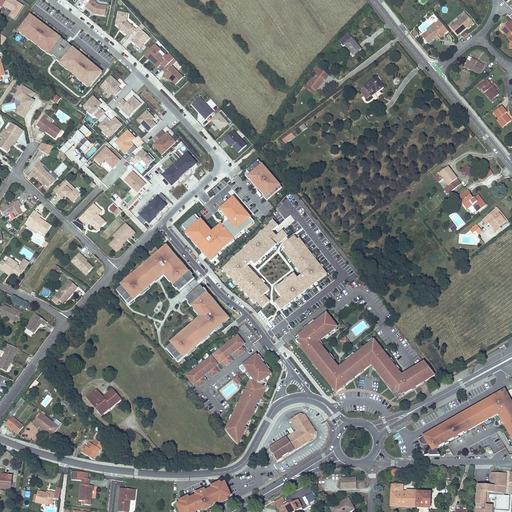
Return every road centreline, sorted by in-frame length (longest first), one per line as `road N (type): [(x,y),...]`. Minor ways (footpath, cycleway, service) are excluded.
road 1 (residential): [(321,402),(282,403),(243,461),(216,471),(95,466),(0,439)]
road 2 (residential): [(55,0),(141,72),(223,162),(160,223)]
road 3 (unclassified): [(160,223),(171,224),(198,267),(277,343),(321,402)]
road 4 (primary): [(511,354),(367,424)]
road 5 (primary): [(377,437),(511,361)]
road 6 (residential): [(15,171),(116,268)]
road 7 (secondary): [(511,166),(433,73)]
